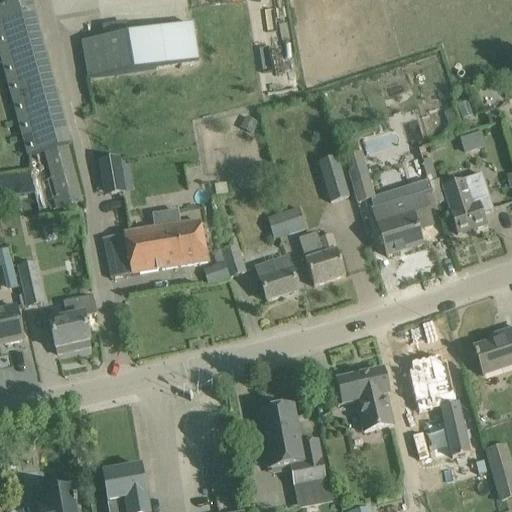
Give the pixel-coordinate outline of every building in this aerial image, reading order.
[(15,4),(0,8),(0,43),(5,60),(31,155),(46,151),(66,145),(70,144),(44,49),(34,15),(30,0),(29,0),(17,3),(15,4)] [(154,32),(84,42),(90,78),(176,65),(197,62),(191,26),(154,32)] [(246,120),(241,130),(252,135),(257,126),(246,120)] [(46,151),(61,207),(82,202),(66,145),(46,151)] [(360,156),(345,160),(350,175),(349,176),(358,204),(373,200),(360,156)] [(119,160),(97,163),(100,180),(122,176),(119,160)] [(335,161),(319,166),(330,204),(348,199),(335,161)] [(0,176),(0,199),(34,194),(31,172),(0,176)] [(437,182),(429,184),(432,194),(436,206),(447,202),(451,213),(450,213),(457,236),(486,227),(483,216),(493,212),(482,176),(443,188),(441,181),(438,182),(437,182)] [(432,194),(372,212),(387,258),(422,247),(417,232),(432,227),(428,213),(437,210),(436,206),(432,194)] [(298,210),(283,216),(290,236),(305,231),(298,210)] [(283,216),(267,221),(274,241),(288,237),(290,236),(283,216)] [(123,237),(103,240),(111,280),(131,276),(164,271),(207,263),(200,224),(158,231),(123,237)] [(317,237),(299,243),(314,288),(345,278),(336,252),(331,237),(319,241),(317,237)] [(219,254),(214,256),(218,268),(221,267),(225,266),(229,279),(245,274),(237,249),(219,254)] [(0,251),(0,265),(10,263),(7,250),(0,251)] [(287,260),(256,270),(267,303),(298,293),(287,260)] [(43,305),(34,266),(19,269),(28,308),(43,305)] [(55,351),(56,351),(57,356),(79,351),(78,346),(89,343),(84,319),(96,316),(92,297),(63,304),(66,319),(49,323),(55,351)] [(15,308),(0,311),(0,343),(4,342),(5,346),(23,342),(15,308)] [(476,356),(474,356),(476,361),(478,360),(483,377),(511,367),(511,331),(502,335),(489,339),(490,345),(474,350),(476,356)] [(413,373),(409,374),(416,405),(417,405),(419,414),(441,409),(458,405),(455,395),(448,365),(444,366),(442,358),(411,366),(413,373)] [(383,372),(337,383),(342,407),(357,403),(364,434),(392,428),(385,397),(388,396),(383,372)] [(458,405),(441,409),(453,459),(469,455),(458,405)] [(293,407),(257,414),(268,471),(291,467),(295,489),(325,483),(317,443),(300,446),(293,407)] [(511,474),(505,448),(487,452),(501,502),(511,499),(511,474)] [(141,468),(102,475),(108,511),(147,511),(145,497),(146,497),(141,468)] [(75,511),(71,489),(42,494),(44,507),(38,509),(38,511),(75,511)]
